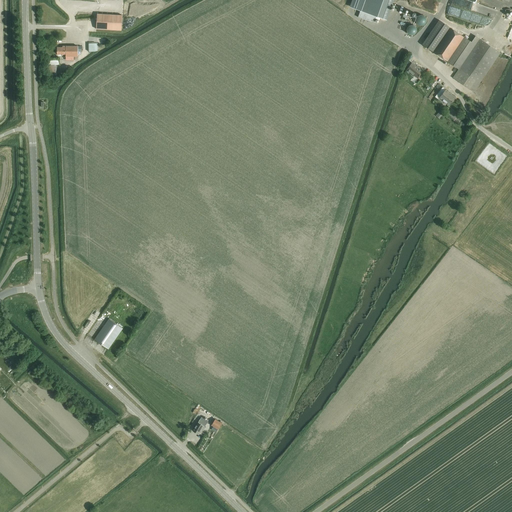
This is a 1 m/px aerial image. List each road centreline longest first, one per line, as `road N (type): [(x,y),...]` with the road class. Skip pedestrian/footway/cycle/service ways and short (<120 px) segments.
road 1 (secondary): [(241,511),(63,343),(38,288)]
road 2 (unclassified): [(317,511),(511,371)]
road 3 (secondary): [(38,288),(30,127)]
road 4 (secondary): [(30,127),(25,0)]
